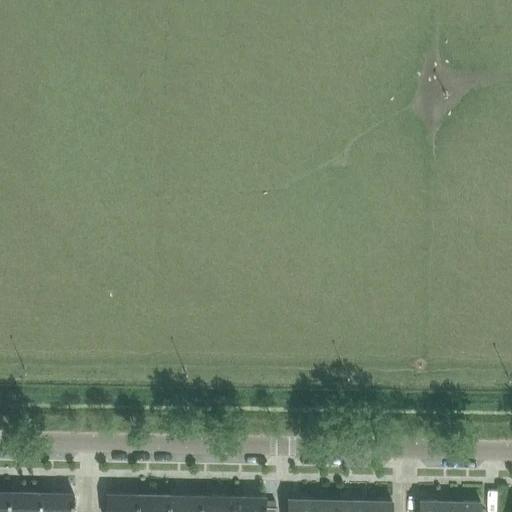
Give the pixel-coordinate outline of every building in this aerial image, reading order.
[(0,511),(7,511),(8,492),(0,491),(0,511)] [(39,511),(40,493),(8,492),(7,511),(39,511)] [(40,493),(39,511),(72,511),(73,493),(40,493)] [(137,511),(138,494),(106,494),(105,511),(137,511)] [(168,511),(169,495),(138,494),(137,511),(168,511)] [(200,511),(201,496),(169,495),(168,511),(200,511)] [(232,511),(232,496),(201,496),(200,511),(232,511)] [(232,496),(232,511),(274,511),(275,508),(264,508),(264,497),(232,496)] [(312,511),(313,499),(288,499),(287,511),(312,511)] [(338,511),(339,500),(313,499),(312,511),(338,511)] [(364,511),(365,500),(339,500),(338,511),(364,511)] [(364,511),(390,511),(391,501),(365,500),(364,511)] [(448,511),(449,500),(420,500),(419,511),(448,511)] [(479,511),(480,501),(449,500),(448,511),(479,511)]
